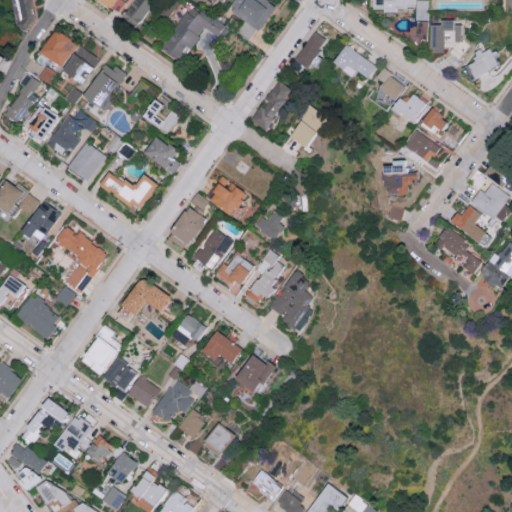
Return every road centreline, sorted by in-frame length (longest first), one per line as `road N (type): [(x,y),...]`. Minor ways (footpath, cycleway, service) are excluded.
road 1 (residential): [(0,447),(319,0)]
road 2 (residential): [(278,350),(0,141)]
road 3 (residential): [(253,511),(0,329)]
road 4 (residential): [(289,163),(62,2)]
road 5 (residential): [(492,124),(321,0)]
road 6 (residential): [(409,238),(511,96)]
road 7 (residential): [(0,114),(63,0)]
